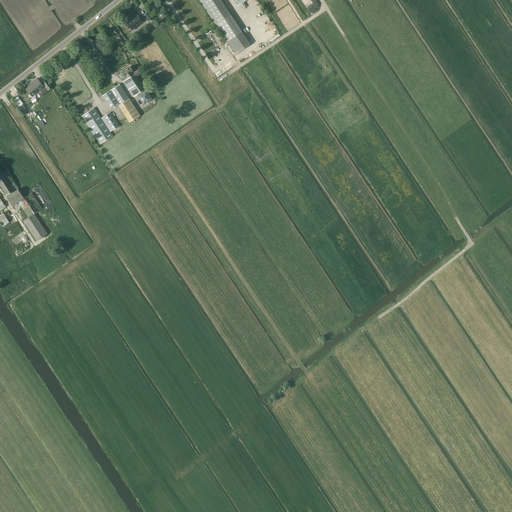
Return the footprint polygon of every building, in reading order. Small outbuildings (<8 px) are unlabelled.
[(243,31),(233,17),(221,0),(199,0),(216,25),(218,28),(227,42),(235,53),(250,43),(243,31)] [(148,22),(149,21),(153,18),(148,11),(143,15),(148,22)] [(144,22),(139,16),(128,24),(133,30),(144,22)] [(144,89),(136,76),(141,73),(138,69),(133,73),(132,71),(133,71),(129,66),(121,71),(122,72),(119,74),(122,77),(124,76),(125,76),(127,79),(123,81),(133,96),(137,94),(144,103),(151,98),(144,89)] [(32,96),(44,87),(37,79),(25,88),(32,96)] [(48,90),(52,87),(47,79),(42,83),(48,90)] [(120,84),(102,96),(109,107),(112,105),(114,108),(118,105),(129,121),(130,123),(140,116),(139,115),(129,99),(120,84)] [(116,115),(113,117),(110,112),(101,118),(94,108),(82,116),(101,143),(112,135),(110,132),(119,126),(116,122),(119,120),(116,115)] [(0,185),(13,205),(24,198),(18,189),(18,188),(9,174),(10,173),(7,170),(3,173),(1,170),(0,170),(0,185)] [(31,190),(44,211),(52,206),(39,185),(31,190)] [(24,198),(34,213),(41,209),(31,193),(24,198)] [(0,214),(0,222),(2,226),(10,222),(5,212),(0,214)] [(23,221),(36,241),(47,234),(34,213),(23,221)]
